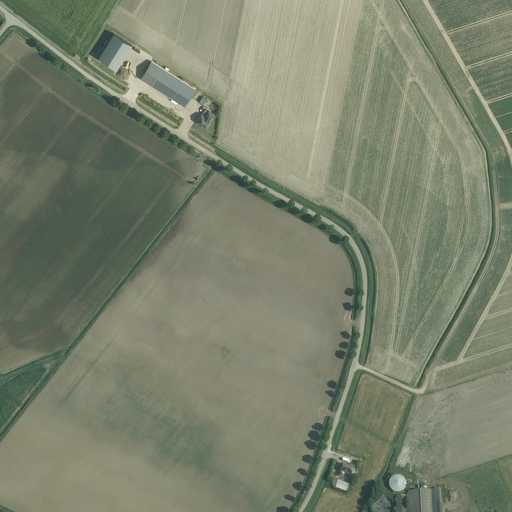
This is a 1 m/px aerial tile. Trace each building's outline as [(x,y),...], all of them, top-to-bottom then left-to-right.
[(105,47),(102,46),(100,51),(102,52),(99,57),(117,68),(132,44),(114,33),(105,47)] [(151,61),(140,78),(185,106),(195,89),(151,61)] [(206,115),(205,116),(201,114),(196,122),(207,128),(211,120),(215,114),(208,111),(206,115)] [(343,464),(340,472),(351,475),(350,478),(353,479),(355,472),(352,471),(353,468),(343,464)] [(399,476),(396,476),(394,477),(391,478),(390,480),(389,483),(388,485),(389,488),(390,490),(392,492),(395,493),(397,493),(400,493),(402,491),(404,489),(405,487),(406,484),(405,481),(404,479),(402,477),(399,476)] [(441,511),(440,489),(407,492),(408,511),(406,511),(406,496),(396,496),(396,511),(441,511)]
